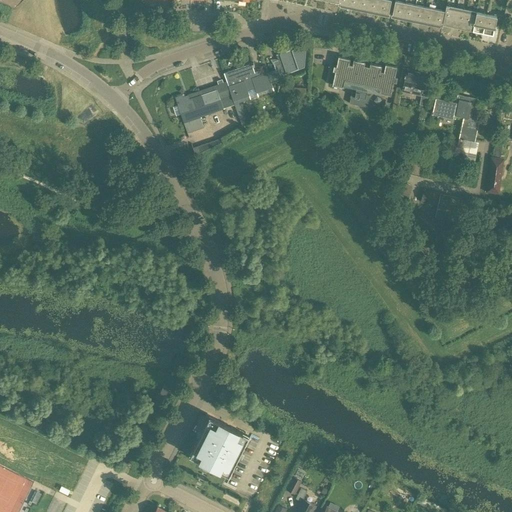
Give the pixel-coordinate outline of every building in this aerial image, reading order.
[(348,0),(347,7),(357,9),(359,0),(348,0)] [(369,0),(359,0),(357,9),(367,11),(369,0)] [(379,0),(369,0),(367,11),(377,13),(379,0)] [(390,0),(389,0),(379,0),(377,13),(387,15),(390,0)] [(402,18),(405,3),(395,1),(392,16),(402,18)] [(415,5),(405,3),(402,18),(412,20),(415,5)] [(415,5),(412,20),(422,22),(425,7),(415,5)] [(445,11),(442,25),(452,27),(456,8),(446,6),(445,11)] [(425,7),(422,22),(432,25),(435,9),(425,7)] [(466,10),(456,8),(452,27),(462,29),(466,10)] [(435,9),(432,25),(442,27),(442,25),(445,11),(435,9)] [(476,12),(466,10),(462,29),(472,31),(476,12)] [(486,14),(476,12),(472,31),(482,33),(486,14)] [(496,16),(486,14),(482,33),(492,35),(496,16)] [(275,70),(267,73),(270,82),(281,78),(280,74),(283,73),(283,74),(299,69),(298,68),(303,67),(305,48),(304,48),(301,48),(298,48),(297,48),(294,49),(292,49),(276,54),(278,60),(272,61),(275,70)] [(348,82),(359,85),(376,88),(378,77),(382,78),(379,89),(379,93),(390,95),(393,82),(395,82),(397,77),(394,77),(396,67),(385,64),(383,72),(380,71),(381,66),(370,63),(369,67),(364,66),(364,62),(353,60),(352,65),(348,64),(349,59),(338,56),(336,66),(333,66),(332,71),(335,71),(332,85),(343,87),(347,70),(350,71),(348,82)] [(246,67),(244,68),(254,97),(273,90),(270,82),(267,73),(267,72),(259,75),(258,71),(254,72),(252,66),(254,65),(253,62),(245,65),(246,67)] [(254,97),(244,68),(235,71),(234,69),(223,72),(226,81),(231,95),(243,131),(245,130),(244,115),(243,110),(242,104),(239,105),(238,102),(254,97)] [(419,95),(421,88),(424,89),(427,74),(406,69),(402,91),(419,95)] [(231,95),(226,81),(223,83),(221,79),(217,81),(218,84),(187,95),(189,99),(193,98),(194,101),(198,100),(200,106),(201,105),(203,110),(205,109),(207,113),(223,108),(220,99),(231,95)] [(294,87),(293,95),(305,95),(306,87),(294,87)] [(366,107),(369,96),(365,95),(366,90),(356,88),(355,93),(351,92),(349,103),(366,107)] [(474,141),(478,121),(473,120),(477,99),(457,94),(455,103),(435,98),(433,111),(431,111),(431,114),(432,114),(452,118),(453,116),(463,118),(459,138),(462,139),(462,140),(464,140),(464,139),(474,141)] [(187,95),(184,96),(182,95),(177,96),(176,99),(186,131),(203,125),(199,116),(207,113),(205,109),(203,110),(201,105),(200,106),(198,100),(194,101),(193,98),(189,99),(187,95)] [(195,155),(222,142),(220,138),(192,148),(195,155)] [(497,183),(499,184),(501,170),(499,169),(500,159),(492,158),(490,158),(486,187),(486,192),(496,193),(497,183)] [(457,220),(461,198),(439,194),(439,193),(423,190),(420,202),(437,206),(435,215),(457,220)] [(164,397),(169,388),(163,385),(159,394),(164,397)] [(189,455),(228,474),(247,435),(231,427),(230,428),(224,426),(225,424),(209,416),(202,429),(205,431),(202,436),(199,435),(189,455)] [(300,481),(293,477),(287,490),(294,494),(300,481)] [(301,501),(295,511),(312,511),(316,506),(303,499),(307,491),(301,488),(300,491),(298,495),(296,499),(301,501)] [(36,492),(31,501),(36,504),(41,494),(36,492)]
